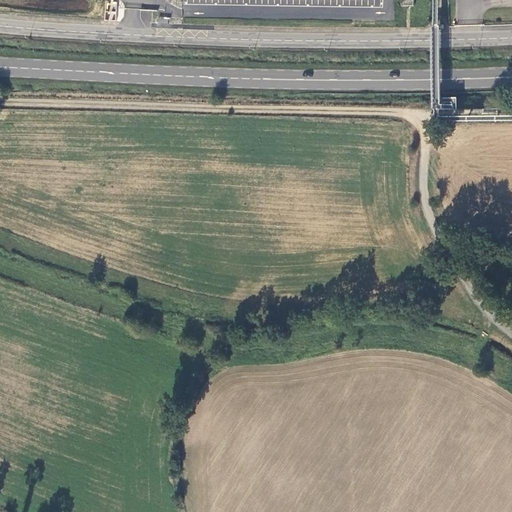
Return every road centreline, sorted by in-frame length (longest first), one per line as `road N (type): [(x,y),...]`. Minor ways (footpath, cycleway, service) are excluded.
road 1 (tertiary): [(511,39),(252,41),(0,26)]
road 2 (primary): [(0,68),(263,80),(511,77)]
road 3 (track): [(424,122),(401,112),(0,101)]
road 4 (track): [(511,335),(470,289),(432,224),(422,183),(424,122)]
